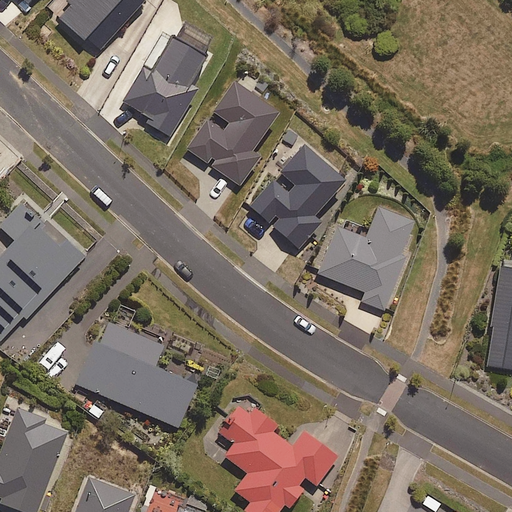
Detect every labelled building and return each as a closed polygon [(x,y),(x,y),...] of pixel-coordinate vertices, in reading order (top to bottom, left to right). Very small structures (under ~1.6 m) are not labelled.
[(97,49),(135,0),(70,0),(57,18),(97,49)] [(205,50),(211,39),(175,18),(146,70),(138,66),(119,100),(146,115),(143,120),(166,134),(212,54),(205,50)] [(58,229),(52,235),(15,201),(0,218),(0,227),(9,236),(0,245),(0,335),(21,313),(23,316),(82,251),(58,229)] [(396,250),(409,215),(372,202),(361,232),(333,222),(315,271),(364,289),(360,300),(382,308),(402,252),(396,250)] [(511,257),(497,256),(485,365),(511,367),(511,257)] [(133,309),(117,302),(109,320),(103,318),(75,381),(174,425),(193,382),(151,363),(160,343),(125,327),(133,309)] [(274,511),(282,501),(286,505),(300,485),(296,482),(302,474),(307,478),(314,483),(335,454),(299,428),(289,443),(269,429),(274,422),(251,405),(247,410),(232,399),(212,428),(231,442),(223,453),(245,470),(232,488),(248,500),(242,509),(246,511),(274,511)] [(0,502),(24,511),(32,511),(65,428),(41,419),(43,414),(16,404),(13,412),(0,445),(0,502)] [(124,511),(132,493),(87,475),(86,475),(71,511),(124,511)]
